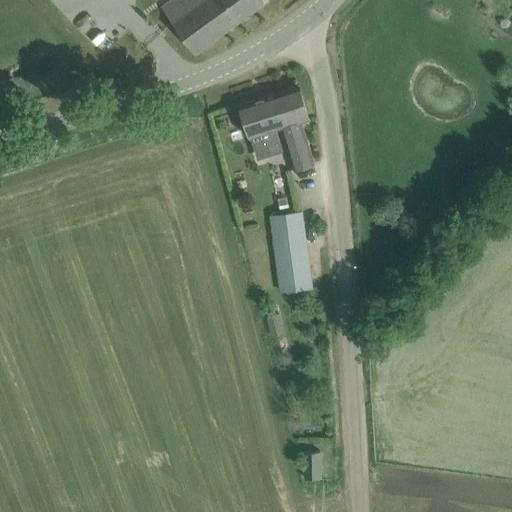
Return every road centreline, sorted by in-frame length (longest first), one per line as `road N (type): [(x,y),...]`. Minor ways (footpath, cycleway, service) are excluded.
road 1 (unclassified): [(358,511),(327,89),(305,24)]
road 2 (unclassified): [(0,138),(242,65),(305,24)]
